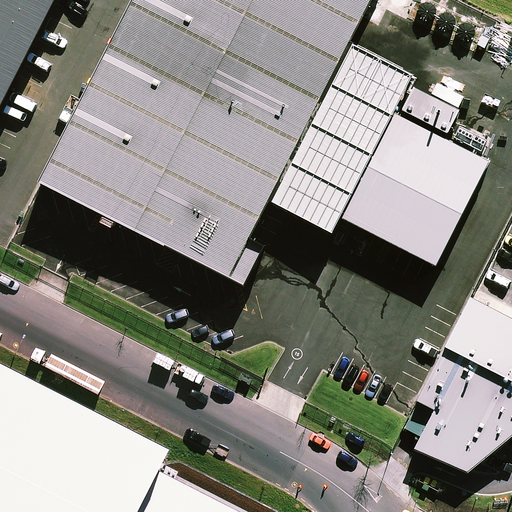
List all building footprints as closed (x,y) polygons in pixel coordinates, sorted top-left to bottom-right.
[(0,0),(0,126),(66,0),(0,0)] [(142,0),(45,187),(245,291),(266,251),(250,242),(376,0),(142,0)] [(487,142),(388,96),(332,215),(432,261),(487,142)] [(428,409),(407,439),(464,463),(511,424),(511,318),(459,288),(401,386),(428,409)] [(171,463),(0,376),(0,511),(233,511),(164,477),(171,463)]
